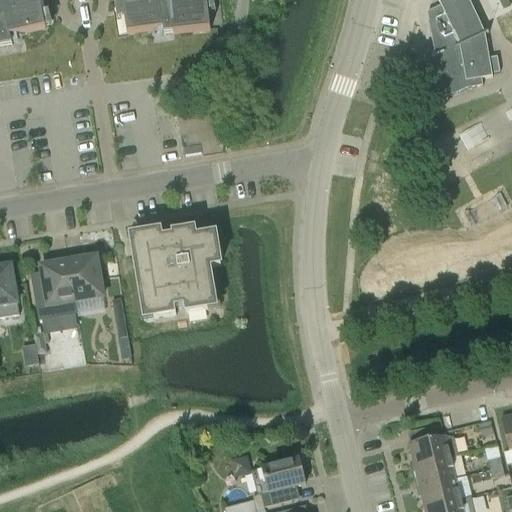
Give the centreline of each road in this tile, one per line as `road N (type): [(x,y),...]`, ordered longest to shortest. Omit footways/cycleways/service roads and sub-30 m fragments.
road 1 (residential): [(319,166),(252,167),(0,212)]
road 2 (residential): [(511,289),(319,336)]
road 3 (residential): [(339,424),(511,383)]
road 4 (residential): [(368,0),(319,166)]
road 5 (residential): [(319,166),(311,234),(319,336)]
